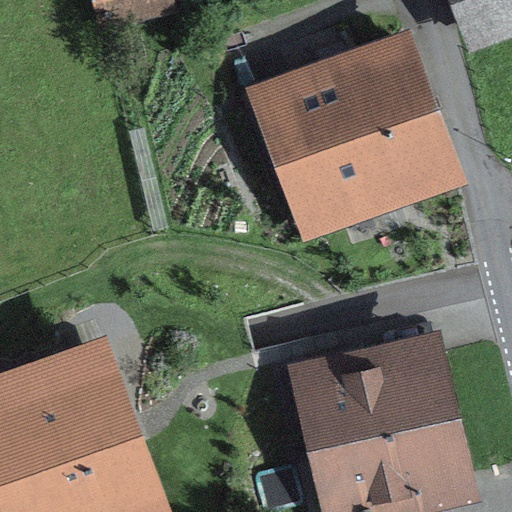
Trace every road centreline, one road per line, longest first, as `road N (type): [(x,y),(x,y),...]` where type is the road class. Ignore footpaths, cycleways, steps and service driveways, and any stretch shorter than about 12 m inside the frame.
road 1 (residential): [(483,187),(432,0)]
road 2 (residential): [(511,329),(483,187)]
